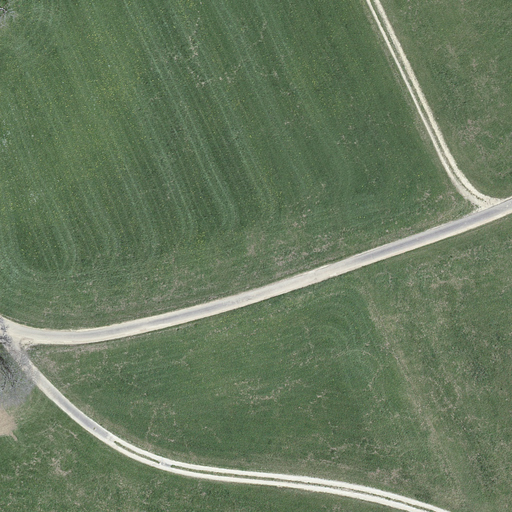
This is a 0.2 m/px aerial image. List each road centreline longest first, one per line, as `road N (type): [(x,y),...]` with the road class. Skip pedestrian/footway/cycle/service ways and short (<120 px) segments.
road 1 (unclassified): [(414,511),(202,482),(119,451),(34,377),(0,333)]
road 2 (track): [(500,210),(475,199),(433,131),(373,0)]
